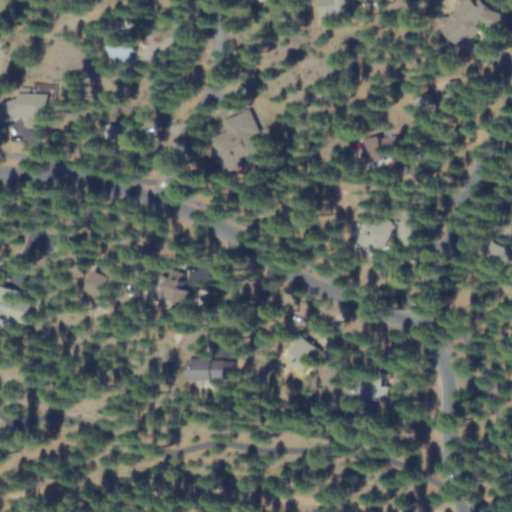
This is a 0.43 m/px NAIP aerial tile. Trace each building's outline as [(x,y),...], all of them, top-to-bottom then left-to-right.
[(136,59),(136,52),(143,51),(141,36),(116,39),(119,61),(136,59)] [(56,104),(81,105),(82,83),(57,81),(56,104)] [(47,115),(42,95),(0,104),(0,112),(2,123),(25,118),(27,124),(35,122),(35,118),(47,115)] [(260,127),(251,108),(224,119),(236,147),(257,138),(253,130),(260,127)] [(382,238),(388,223),(369,215),(363,231),(382,238)] [(257,282),(248,281),(249,278),(231,274),(227,293),(254,298),(257,282)] [(28,292),(30,280),(19,278),(17,291),(28,292)] [(171,288),(158,285),(153,302),(178,308),(184,284),(173,281),(171,288)] [(34,317),(34,299),(8,297),(7,316),(34,317)] [(285,353),(303,373),(317,361),(299,341),(285,353)] [(271,366),(283,374),(289,366),(277,357),(271,366)] [(226,384),(226,378),(236,378),(237,360),(192,358),(191,383),(226,384)] [(361,382),(361,400),(378,401),(378,383),(361,382)]
